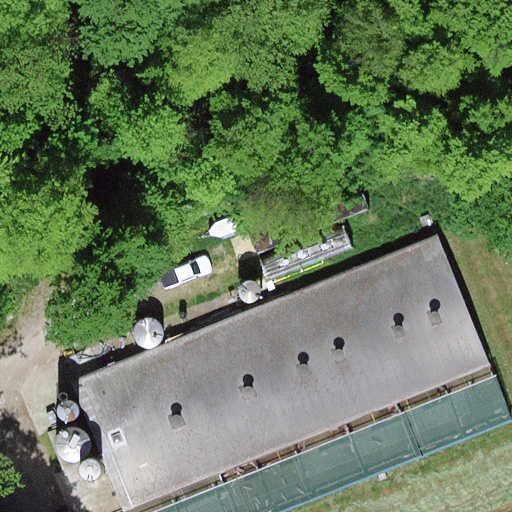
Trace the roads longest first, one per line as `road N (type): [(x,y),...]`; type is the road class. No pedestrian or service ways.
road 1 (track): [(0,355),(96,327),(261,237)]
road 2 (track): [(28,347),(93,511)]
